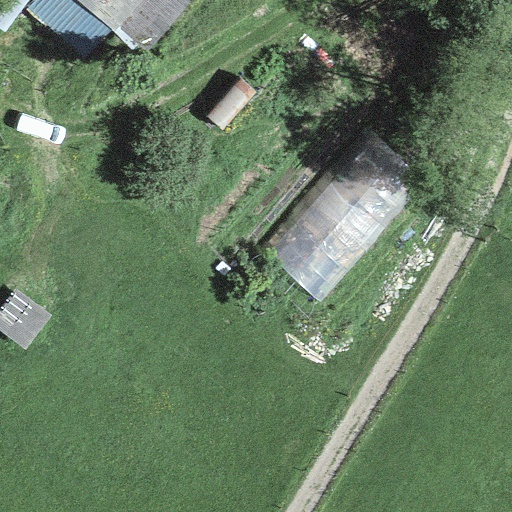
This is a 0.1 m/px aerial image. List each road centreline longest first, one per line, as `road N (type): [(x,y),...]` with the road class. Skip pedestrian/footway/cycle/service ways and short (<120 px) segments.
road 1 (track): [(511,114),(493,180),(447,266),(288,511)]
road 2 (track): [(318,0),(140,112),(67,134)]
